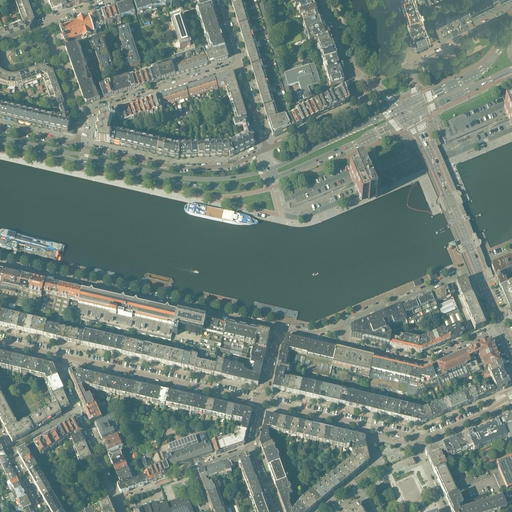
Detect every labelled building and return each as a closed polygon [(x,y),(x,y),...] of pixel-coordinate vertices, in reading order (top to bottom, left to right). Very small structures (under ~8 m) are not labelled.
[(47,0),(48,1),(52,13),(62,10),(65,9),(70,7),(69,7),(73,6),(79,4),(83,3),(89,1),(91,0),(47,0)] [(151,10),(148,0),(139,0),(133,2),(137,16),(152,11),(152,10),(151,10)] [(156,9),(153,0),(148,0),(151,10),(152,10),(156,9)] [(209,0),(196,0),(198,6),(199,9),(211,5),(210,3),(209,0)] [(266,17),(263,7),(261,0),(260,0),(258,1),(263,18),(266,17)] [(311,0),(308,0),(296,4),(294,5),(295,8),(297,8),(298,12),(314,7),(314,6),(314,5),(314,3),(313,2),(312,2),(311,0)] [(415,0),(408,0),(402,2),(403,8),(416,3),(417,3),(415,0)] [(475,21),(511,2),(511,0),(465,0),(469,9),(475,21)] [(131,3),(116,8),(120,19),(134,15),(131,3)] [(242,3),(232,6),(233,8),(234,11),(244,8),(242,3)] [(416,3),(403,8),(405,14),(418,9),(416,3)] [(28,4),(17,8),(19,12),(29,9),(28,4)] [(211,5),(199,9),(195,10),(196,12),(198,12),(199,15),(213,11),(212,9),(213,8),(213,7),(212,7),(211,5)] [(314,7),(298,12),(297,12),(298,16),(301,14),(302,18),(316,13),(317,13),(317,11),(317,10),(316,9),(315,9),(314,7)] [(116,8),(111,10),(114,21),(117,20),(118,22),(120,21),(120,19),(116,8)] [(244,8),(234,11),(235,14),(235,15),(235,16),(246,13),(244,8)] [(29,9),(19,12),(20,17),(31,13),(29,9)] [(418,9),(405,14),(407,20),(420,14),(418,9)] [(469,9),(463,11),(469,24),(475,21),(469,9)] [(111,10),(106,11),(110,25),(112,24),(112,22),(114,21),(111,10)] [(106,11),(101,13),(104,24),(107,23),(108,25),(110,25),(106,11)] [(213,11),(199,15),(202,27),(216,22),(216,20),(216,19),(215,19),(214,15),(215,14),(214,13),(213,13),(213,11)] [(463,11),(457,14),(463,27),(469,24),(463,11)] [(31,13),(20,17),(22,21),(32,18),(31,13)] [(101,13),(95,15),(99,26),(104,24),(101,13)] [(246,13),(235,16),(235,17),(236,17),(237,21),(247,18),(246,13)] [(320,19),(321,18),(320,16),(319,15),(318,15),(317,13),(316,13),(302,18),(304,24),(320,19)] [(420,14),(407,20),(409,26),(423,20),(421,14),(420,14)] [(457,14),(452,16),(458,29),(463,27),(457,14)] [(99,26),(95,15),(90,16),(90,17),(88,17),(94,35),(94,37),(102,35),(99,26)] [(452,16),(446,19),(452,32),(458,29),(452,16)] [(94,35),(88,17),(84,18),(77,20),(78,22),(62,27),(62,26),(58,27),(64,45),(68,44),(67,42),(72,41),(73,42),(77,41),(77,42),(94,37),(94,35)] [(181,17),(170,21),(180,49),(190,46),(183,25),(184,25),(181,17)] [(193,17),(190,18),(197,41),(200,40),(193,17)] [(32,18),(22,21),(23,23),(33,28),(35,24),(32,18)] [(247,18),(237,21),(238,24),(238,26),(249,23),(247,18)] [(272,36),(267,19),(264,20),(269,37),(272,36)] [(323,28),(323,27),(323,26),(323,24),(322,23),(321,23),(320,19),(304,24),(303,25),(306,34),(323,28)] [(446,19),(440,22),(447,35),(452,32),(446,19)] [(423,20),(409,26),(411,32),(425,26),(423,20)] [(196,41),(190,22),(187,23),(193,42),(196,41)] [(216,22),(202,27),(206,38),(220,34),(219,32),(220,31),(219,30),(217,26),(218,26),(218,25),(217,24),(216,22)] [(435,24),(436,26),(440,38),(447,35),(440,22),(435,24)] [(21,23),(17,25),(20,35),(25,34),(21,23)] [(33,28),(23,23),(21,23),(25,34),(31,32),(33,28)] [(249,24),(238,27),(239,29),(240,32),(251,29),(249,24)] [(17,25),(12,27),(16,37),(20,35),(17,25)] [(425,26),(411,32),(413,37),(427,31),(425,26)] [(12,27),(7,28),(11,39),(16,37),(12,27)] [(7,28),(3,30),(6,40),(11,39),(7,28)] [(323,28),(306,34),(308,40),(309,44),(315,42),(329,38),(328,34),(326,33),(325,33),(323,28)] [(140,65),(128,29),(118,32),(120,38),(119,38),(120,42),(121,41),(123,46),(122,46),(123,50),(121,51),(123,57),(125,57),(126,60),(127,59),(128,62),(125,63),(125,64),(123,64),(125,69),(127,69),(126,67),(129,66),(130,68),(140,65)] [(251,29),(240,32),(241,36),(242,37),(252,34),(251,29)] [(427,31),(413,37),(414,43),(429,37),(427,31)] [(220,34),(206,38),(209,48),(211,48),(213,53),(224,49),(220,34)] [(252,34),(242,37),(242,39),(243,42),(254,39),(252,34)] [(278,49),(308,40),(306,34),(276,43),(278,49)] [(430,36),(429,37),(414,43),(416,48),(418,49),(435,40),(433,35),(430,36)] [(329,38),(315,42),(317,49),(331,44),(329,38)] [(101,39),(89,43),(92,51),(95,50),(96,53),(95,53),(100,67),(101,67),(104,74),(113,71),(101,39)] [(254,39),(243,42),(244,45),(245,47),(255,44),(254,39)] [(270,41),(271,43),(276,59),(279,58),(274,40),(270,41)] [(255,44),(245,47),(245,48),(246,52),(256,49),(255,44)] [(331,44),(317,49),(319,55),(333,51),(331,44)] [(79,50),(77,45),(65,49),(67,54),(79,50)] [(82,55),(80,50),(80,49),(79,50),(67,54),(69,59),(81,55),(82,55)] [(224,49),(213,53),(205,55),(209,65),(210,65),(209,64),(218,61),(218,62),(227,59),(226,54),(224,54),(223,50),(224,50),(225,50),(224,49)] [(256,49),(246,52),(247,55),(248,57),(258,53),(256,49)] [(333,51),(319,55),(322,62),(335,58),(333,51)] [(82,59),(81,55),(69,59),(70,64),(82,59)] [(203,67),(200,57),(195,58),(198,68),(203,67)] [(259,58),(249,61),(250,65),(251,67),(261,63),(259,58)] [(322,62),(324,66),(337,62),(335,58),(322,62)] [(84,64),(82,59),(70,64),(72,68),(84,64)] [(194,70),(191,60),(185,61),(189,71),(194,70)] [(279,60),(276,61),(281,78),(285,77),(279,60)] [(156,67),(160,81),(175,76),(172,66),(170,62),(170,63),(166,64),(166,63),(160,65),(161,66),(156,67)] [(337,62),(324,66),(325,71),(338,67),(337,62)] [(87,69),(85,64),(85,63),(84,64),(72,68),(74,74),(86,69),(87,69)] [(181,63),(176,64),(179,74),(184,73),(181,63)] [(319,78),(318,74),(316,69),(315,64),(311,65),(284,74),(288,87),(298,84),(303,100),(306,99),(311,97),(310,93),(307,87),(321,83),(319,78)] [(261,65),(251,68),(251,70),(252,69),(253,73),(263,70),(261,65)] [(44,67),(38,69),(41,79),(43,79),(48,69),(44,67)] [(151,68),(152,71),(156,82),(160,81),(156,67),(151,68)] [(338,67),(325,71),(327,76),(340,72),(338,67)] [(38,69),(33,71),(37,81),(41,79),(38,69)] [(52,71),(48,69),(43,79),(43,80),(54,76),(52,71)] [(88,73),(86,69),(74,74),(75,78),(88,73)] [(146,71),(147,72),(151,84),(156,82),(152,71),(149,72),(148,70),(146,71)] [(263,70),(253,73),(254,76),(254,78),(264,75),(263,70)] [(33,71),(28,72),(32,83),(37,81),(33,71)] [(142,72),(142,74),(146,85),(151,84),(147,72),(144,73),(143,71),(142,72)] [(28,72),(24,74),(27,84),(32,83),(28,72)] [(340,72),(327,76),(328,81),(341,77),(340,72)] [(77,82),(89,78),(88,73),(75,78),(77,82)] [(137,74),(138,75),(141,87),(146,85),(142,74),(139,75),(139,73),(137,74)] [(234,84),(232,80),(234,80),(232,73),(216,78),(219,88),(224,87),(224,88),(225,88),(235,84),(234,84)] [(24,74),(19,76),(23,86),(27,84),(24,74)] [(6,76),(5,75),(0,85),(7,87),(9,76),(8,76),(7,76),(6,76)] [(137,88),(141,87),(138,75),(135,76),(134,75),(132,75),(133,76),(137,88)] [(19,76),(17,76),(15,77),(14,77),(15,88),(16,88),(23,86),(19,76)] [(54,76),(43,80),(45,85),(55,81),(54,76)] [(133,76),(130,77),(130,76),(126,77),(131,90),(137,88),(133,76)] [(122,79),(119,81),(123,93),(131,90),(126,77),(122,78),(122,79)] [(341,77),(328,81),(330,87),(343,83),(341,77)] [(91,83),(92,83),(90,78),(89,78),(77,82),(79,88),(91,83)] [(113,82),(110,83),(114,96),(123,93),(119,81),(118,80),(113,81),(113,82)] [(266,80),(256,83),(257,86),(257,88),(267,84),(266,80)] [(55,81),(45,85),(46,89),(57,86),(55,81)] [(283,82),(283,84),(288,100),(291,99),(286,81),(283,82)] [(80,92),(93,87),(91,83),(79,88),(80,92)] [(99,87),(104,99),(114,96),(110,83),(109,83),(104,85),(99,87)] [(269,89),(267,84),(257,88),(257,89),(258,89),(259,92),(269,89)] [(57,86),(46,89),(48,94),(59,91),(57,86)] [(398,154),(511,104),(511,86),(471,103),(438,117),(421,125),(392,140),(398,154)] [(82,96),(94,91),(93,87),(80,92),(82,96)] [(345,87),(338,90),(344,104),(348,102),(349,100),(345,87)] [(272,88),(269,89),(259,92),(260,96),(260,97),(270,94),(273,93),(272,88)] [(237,89),(226,92),(228,97),(238,94),(237,91),(237,89)] [(344,104),(338,90),(333,92),(333,93),(339,106),(344,104)] [(59,91),(48,94),(50,99),(60,95),(59,91)] [(83,100),(96,96),(95,91),(94,91),(82,96),(83,100)] [(333,93),(323,98),(329,111),(339,106),(333,93)] [(37,101),(16,94),(15,97),(37,103),(37,101)] [(238,94),(228,97),(229,102),(240,99),(239,97),(238,94)] [(270,94),(260,97),(260,99),(261,99),(262,102),(272,99),(270,94)] [(60,95),(50,99),(52,104),(62,100),(60,95)] [(100,100),(98,95),(96,96),(83,100),(85,104),(86,105),(100,100)] [(157,97),(152,99),(156,111),(159,110),(159,112),(162,111),(161,107),(157,97)] [(323,98),(313,102),(319,116),(329,111),(323,98)] [(152,99),(148,100),(152,112),(154,111),(155,113),(157,112),(156,111),(152,99)] [(240,99),(229,102),(231,107),(241,104),(240,100),(240,99)] [(272,99),(262,102),(263,106),(263,107),(274,104),(272,99)] [(62,100),(52,104),(53,108),(64,106),(62,100)] [(148,100),(143,102),(148,115),(152,114),(152,112),(148,100)] [(143,102),(139,103),(143,117),(148,115),(143,102)] [(305,107),(303,103),(302,102),(299,103),(299,105),(294,107),(296,112),(301,124),(310,120),(305,107)] [(313,102),(305,107),(310,120),(319,116),(313,102)] [(139,103),(134,105),(138,118),(143,117),(139,103)] [(503,109),(506,115),(511,130),(511,103),(510,104),(509,104),(510,106),(504,109),(503,109)] [(241,104),(231,107),(232,112),(243,109),(242,107),(241,104)] [(9,107),(3,105),(0,119),(1,119),(5,120),(6,120),(9,107)] [(134,105),(130,106),(134,119),(138,118),(134,105)] [(274,105),(263,109),(264,110),(265,114),(275,110),(274,105)] [(130,106),(125,108),(129,121),(134,119),(130,106)] [(9,107),(6,120),(7,120),(7,121),(11,122),(11,121),(12,121),(15,108),(9,107)] [(70,129),(71,125),(70,125),(70,122),(65,107),(59,109),(60,113),(58,113),(60,118),(58,118),(55,131),(56,131),(56,132),(60,133),(60,132),(71,135),(72,134),(73,131),(73,130),(70,129)] [(21,110),(15,108),(12,121),(14,122),(13,122),(17,123),(18,123),(21,110)] [(125,108),(120,109),(125,122),(129,121),(125,108)] [(120,109),(116,111),(118,117),(120,124),(125,122),(120,109)] [(243,109),(232,112),(234,117),(244,114),(243,110),(243,109)] [(28,111),(21,110),(18,123),(20,123),(20,124),(23,124),(24,124),(28,111)] [(275,110),(265,114),(266,117),(266,119),(277,115),(275,110)] [(34,112),(28,111),(24,124),(26,125),(29,126),(29,125),(30,126),(34,112)] [(98,117),(99,117),(99,118),(100,122),(97,124),(98,124),(97,126),(99,130),(95,131),(96,131),(96,133),(97,137),(96,137),(96,138),(97,137),(99,141),(100,141),(100,142),(110,144),(111,136),(107,135),(110,120),(112,120),(112,119),(118,117),(116,111),(98,117)] [(40,114),(34,112),(30,126),(32,126),(35,127),(37,127),(40,114)] [(296,112),(290,115),(296,127),(301,124),(296,112)] [(46,115),(40,114),(37,127),(38,127),(38,128),(41,129),(41,128),(43,128),(46,115)] [(244,114),(234,117),(235,122),(246,119),(245,117),(244,114)] [(52,117),(46,115),(43,128),(44,129),(47,130),(48,130),(49,130),(52,117)] [(296,127),(290,115),(285,117),(285,118),(290,129),(296,127)] [(58,118),(52,117),(49,130),(50,130),(50,131),(53,131),(54,131),(55,131),(58,118)] [(278,120),(268,123),(268,124),(269,124),(270,130),(270,131),(271,131),(271,132),(271,133),(272,135),(273,137),(289,129),(289,130),(290,129),(285,118),(278,120)] [(246,119),(235,122),(232,123),(233,126),(234,126),(235,129),(242,127),(248,125),(246,119)] [(248,125),(242,127),(245,135),(247,136),(251,134),(248,125)] [(112,132),(111,136),(110,144),(114,145),(120,146),(122,134),(112,132)] [(128,135),(122,134),(120,146),(121,146),(121,147),(124,147),(126,147),(128,135)] [(251,134),(247,136),(245,135),(244,135),(250,148),(254,146),(252,141),(253,140),(251,134)] [(134,136),(128,135),(126,147),(127,148),(130,149),(131,148),(132,149),(134,136)] [(250,148),(244,135),(239,138),(245,151),(246,150),(249,149),(249,148),(250,148)] [(141,137),(134,136),(132,149),(133,149),(137,150),(138,150),(141,137)] [(147,138),(141,137),(138,150),(139,150),(139,151),(143,152),(143,151),(144,151),(147,138)] [(153,140),(147,138),(144,151),(145,152),(149,153),(150,153),(153,140)] [(245,151),(239,138),(233,141),(239,153),(240,153),(244,152),(243,151),(245,151)] [(159,141),(155,140),(153,140),(150,153),(151,153),(151,154),(155,155),(155,154),(156,154),(159,141)] [(166,143),(159,141),(156,154),(158,155),(157,155),(161,156),(161,155),(163,156),(166,143)] [(230,142),(228,142),(229,156),(229,158),(233,156),(239,153),(233,141),(230,142)] [(172,144),(166,143),(163,156),(164,156),(164,157),(167,157),(169,157),(172,144)] [(175,145),(172,144),(169,157),(174,159),(178,160),(179,158),(179,145),(175,145)] [(438,206),(438,207),(459,198),(459,197),(460,197),(460,196),(459,195),(459,194),(458,194),(457,193),(456,193),(454,193),(448,179),(444,168),(428,174),(438,200),(437,201),(437,202),(436,202),(436,203),(436,204),(436,205),(436,206),(437,206),(438,206)] [(355,172),(356,174),(350,177),(350,176),(349,177),(357,195),(362,207),(362,206),(368,204),(369,206),(370,206),(370,205),(376,202),(376,203),(377,202),(374,195),(380,192),(381,193),(378,186),(372,170),(371,170),(371,171),(365,173),(363,169),(362,169),(356,172),(355,172)] [(477,242),(457,250),(457,252),(457,251),(457,252),(456,252),(456,253),(457,253),(457,254),(458,255),(459,255),(460,255),(462,255),(462,257),(478,250),(477,248),(479,247),(479,246),(480,246),(480,245),(480,244),(480,243),(479,243),(479,242),(478,242),(478,243),(477,242)] [(511,286),(511,260),(500,266),(504,274),(505,277),(503,278),(505,283),(507,282),(509,287),(511,286)] [(505,283),(503,278),(505,277),(504,274),(500,266),(493,269),(502,290),(509,287),(507,282),(505,283)] [(22,277),(3,273),(0,287),(0,302),(15,306),(22,277)] [(32,280),(22,277),(15,306),(25,308),(32,280)] [(44,283),(32,280),(25,308),(38,311),(44,283)] [(455,285),(458,292),(462,300),(472,296),(465,281),(455,285)] [(53,284),(44,283),(38,311),(46,313),(53,284)] [(59,286),(53,284),(46,313),(52,314),(59,286)] [(455,285),(451,287),(446,289),(449,295),(451,295),(454,293),(458,292),(455,285)] [(72,289),(59,286),(52,314),(61,316),(66,317),(69,301),(72,289)] [(511,286),(509,287),(502,290),(511,311),(511,310),(511,286)] [(82,291),(76,290),(72,289),(69,301),(73,301),(71,311),(72,313),(76,314),(82,291)] [(457,311),(451,295),(449,295),(446,289),(430,295),(440,318),(448,315),(457,311)] [(177,313),(82,291),(76,314),(76,315),(75,319),(91,323),(94,324),(140,334),(170,341),(177,313)] [(440,318),(430,295),(415,302),(425,325),(440,318)] [(472,296),(462,300),(465,308),(468,316),(478,312),(472,296)] [(425,325),(415,302),(400,308),(407,326),(408,328),(408,329),(422,326),(425,325)] [(402,328),(407,326),(400,308),(382,315),(362,324),(348,329),(350,337),(351,338),(389,346),(391,340),(391,337),(386,331),(392,328),(393,333),(397,331),(403,330),(408,329),(408,328),(402,329),(402,328)] [(457,311),(448,315),(440,318),(445,330),(445,331),(450,341),(467,334),(457,311)] [(478,312),(468,316),(475,331),(485,327),(478,312)] [(177,313),(172,334),(177,336),(178,331),(175,330),(176,327),(179,328),(180,328),(185,329),(186,329),(190,330),(191,331),(196,332),(197,332),(202,333),(206,320),(205,319),(201,318),(200,318),(177,313)] [(13,316),(6,315),(3,327),(10,329),(13,316)] [(19,318),(13,316),(10,329),(16,330),(19,318)] [(66,317),(61,316),(58,327),(55,340),(56,340),(61,341),(60,341),(62,342),(63,341),(66,328),(64,328),(66,317)] [(26,319),(19,318),(16,330),(23,332),(26,319)] [(32,321),(26,319),(23,332),(29,333),(32,321)] [(219,353),(222,337),(225,324),(206,320),(199,348),(197,358),(206,360),(216,363),(219,353)] [(39,322),(32,321),(29,333),(36,335),(39,322)] [(45,324),(39,322),(36,335),(43,336),(45,324)] [(52,325),(45,324),(43,336),(48,338),(47,338),(49,339),(50,338),(49,338),(52,325)] [(225,324),(222,337),(219,353),(230,355),(236,327),(225,324)] [(55,340),(58,327),(52,325),(49,338),(50,338),(54,339),(54,340),(55,340)] [(247,329),(236,327),(230,355),(240,357),(247,329)] [(72,330),(66,328),(63,341),(67,342),(67,343),(69,343),(72,330)] [(254,349),(256,340),(258,332),(247,329),(240,357),(246,359),(247,355),(247,353),(247,352),(248,348),(252,349),(254,349)] [(78,331),(72,330),(69,343),(73,344),(75,345),(76,344),(75,344),(78,331)] [(450,341),(445,331),(445,330),(440,331),(445,343),(450,341)] [(85,333),(78,331),(75,344),(76,344),(82,346),(85,333)] [(445,343),(440,331),(436,333),(440,345),(445,343)] [(267,343),(269,336),(268,334),(258,332),(256,340),(267,343)] [(91,334),(85,333),(82,346),(86,346),(88,347),(91,334)] [(440,345),(436,333),(431,335),(436,347),(440,345)] [(98,336),(91,334),(88,347),(95,349),(98,336)] [(436,347),(431,335),(426,337),(431,349),(436,347)] [(104,337),(98,336),(95,349),(101,350),(104,337)] [(111,339),(104,337),(101,350),(108,352),(111,339)] [(295,354),(298,341),(284,337),(281,350),(295,354)] [(431,349),(426,337),(422,339),(427,351),(431,349)] [(117,340),(111,339),(108,352),(114,353),(117,340)] [(397,348),(399,341),(392,339),(391,340),(389,346),(397,348)] [(422,339),(419,340),(416,353),(421,354),(427,351),(422,339)] [(124,342),(117,340),(114,353),(121,355),(124,342)] [(265,352),(267,343),(256,340),(254,349),(265,352)] [(306,356),(309,343),(298,341),(295,354),(306,356)] [(483,366),(485,370),(487,369),(500,363),(491,342),(489,341),(477,346),(476,349),(474,348),(472,349),(471,350),(469,350),(436,363),(439,371),(434,373),(439,386),(440,389),(469,376),(482,371),(480,368),(483,366)] [(131,343),(124,342),(121,355),(128,356),(131,343)] [(138,345),(131,343),(128,356),(135,358),(138,345)] [(317,375),(324,347),(309,343),(306,356),(306,357),(303,372),(317,375)] [(144,346),(138,345),(135,358),(141,359),(144,346)] [(151,348),(144,346),(141,359),(148,361),(151,348)] [(331,366),(335,349),(324,347),(317,375),(329,378),(331,366)] [(157,349),(151,348),(148,361),(154,362),(157,349)] [(164,351),(157,349),(154,362),(161,364),(164,351)] [(265,352),(254,349),(252,349),(252,352),(251,352),(250,354),(251,354),(264,357),(265,352)] [(368,378),(373,358),(364,356),(335,349),(331,366),(350,371),(349,372),(351,374),(352,374),(361,377),(368,378)] [(303,372),(306,357),(306,356),(295,354),(281,350),(277,366),(289,368),(297,370),(303,372)] [(170,352),(164,351),(161,364),(167,365),(170,352)] [(178,354),(170,352),(167,365),(175,367),(178,354)] [(184,356),(178,354),(175,367),(181,368),(184,356)] [(264,357),(251,354),(250,354),(250,357),(251,357),(250,360),(251,360),(263,363),(264,357)] [(8,370),(11,357),(4,355),(1,368),(8,370)] [(190,357),(184,356),(181,368),(187,370),(190,357)] [(14,371),(17,359),(11,357),(8,370),(14,371)] [(197,358),(190,357),(187,370),(194,371),(197,358)] [(203,373),(206,360),(197,358),(194,371),(203,373)] [(373,358),(368,378),(367,386),(372,387),(378,359),(373,358)] [(21,373),(24,360),(17,359),(14,371),(21,373)] [(383,360),(378,359),(372,387),(376,388),(383,360)] [(27,374),(30,362),(24,360),(21,373),(27,374)] [(213,376),(216,363),(206,360),(203,373),(213,376)] [(263,363),(251,360),(250,360),(249,365),(250,365),(249,369),(251,370),(252,366),(253,366),(262,368),(263,363)] [(382,390),(388,361),(383,360),(376,388),(382,390)] [(386,391),(393,363),(388,361),(382,390),(386,391)] [(34,376),(37,363),(30,362),(27,374),(34,376)] [(41,377),(44,365),(37,363),(34,376),(41,377)] [(223,364),(216,363),(213,376),(220,377),(223,364)] [(391,392),(398,364),(393,363),(386,391),(391,392)] [(500,363),(487,369),(490,375),(503,369),(500,363)] [(230,366),(223,364),(220,377),(227,379),(230,366)] [(396,393),(402,365),(398,364),(391,392),(396,393)] [(47,378),(50,366),(44,365),(41,377),(45,378),(45,379),(47,378)] [(401,394),(408,366),(402,365),(396,393),(401,394)] [(57,377),(55,373),(55,374),(55,373),(55,372),(53,367),(52,367),(50,366),(47,378),(45,379),(46,381),(57,377)] [(236,367),(230,366),(227,379),(233,380),(236,367)] [(258,384),(259,379),(262,368),(253,366),(250,377),(248,376),(248,374),(246,374),(246,372),(242,371),(240,382),(256,386),(258,384)] [(406,395),(412,367),(408,366),(401,394),(406,395)] [(439,386),(434,373),(431,366),(425,368),(433,389),(436,387),(439,386)] [(243,369),(236,367),(233,380),(240,382),(242,371),(243,369)] [(411,396),(417,368),(412,367),(406,395),(411,396)] [(416,396),(419,382),(422,369),(417,368),(411,396),(413,397),(416,396)] [(433,389),(425,368),(422,369),(419,382),(416,396),(433,389)] [(505,376),(503,369),(490,375),(493,381),(505,376)] [(82,385),(84,374),(71,371),(70,371),(70,372),(70,373),(68,374),(76,391),(82,388),(84,386),(82,385)] [(95,376),(89,375),(86,386),(89,387),(89,388),(92,389),(95,376)] [(102,378),(95,376),(92,389),(99,390),(102,378)] [(505,376),(493,381),(495,387),(508,381),(505,376)] [(62,389),(61,386),(57,377),(46,381),(45,382),(49,391),(50,393),(51,393),(51,394),(52,396),(63,391),(62,389)] [(108,379),(102,378),(99,390),(106,392),(108,379)] [(115,381),(108,379),(106,392),(112,393),(115,381)] [(288,381),(283,379),(282,382),(280,391),(285,392),(288,381)] [(282,382),(274,380),(272,389),(280,391),(282,382)] [(288,380),(288,381),(285,392),(292,394),(295,381),(288,380)] [(122,382),(115,381),(112,393),(119,395),(122,382)] [(301,383),(295,381),(292,394),(299,395),(301,383)] [(508,381),(495,387),(492,388),(492,389),(491,390),(489,390),(488,388),(486,389),(488,396),(500,391),(501,391),(504,390),(505,389),(506,388),(510,387),(509,385),(508,381)] [(128,384),(122,382),(119,395),(125,396),(128,384)] [(308,384),(301,383),(299,395),(305,397),(308,384)] [(135,385),(128,384),(125,396),(132,398),(135,385)] [(315,386),(308,384),(305,397),(312,398),(315,386)] [(480,388),(478,389),(482,398),(488,396),(486,389),(483,384),(479,386),(480,388)] [(141,387),(135,385),(132,398),(139,399),(141,387)] [(321,387),(315,386),(312,398),(319,400),(321,387)] [(148,388),(141,387),(139,399),(145,401),(148,388)] [(328,389),(321,387),(319,400),(325,401),(328,389)] [(478,387),(472,389),(477,400),(482,398),(478,389),(478,387)] [(155,390),(148,388),(145,401),(152,403),(155,390)] [(335,390),(328,389),(325,401),(332,403),(335,390)] [(477,400),(472,389),(467,391),(472,403),(477,400)] [(161,391),(155,390),(152,403),(158,404),(161,391)] [(341,392),(335,390),(332,403),(338,404),(341,392)] [(16,421),(5,400),(1,391),(0,392),(0,391),(0,420),(6,431),(16,425),(16,424),(16,423),(15,422),(14,422),(16,421)] [(52,396),(56,405),(59,411),(70,406),(68,401),(66,402),(65,400),(64,397),(65,396),(63,391),(52,396)] [(168,393),(161,391),(158,404),(165,405),(168,393)] [(467,391),(462,394),(467,405),(472,403),(467,391)] [(348,393),(341,392),(338,404),(345,406),(348,393)] [(174,395),(168,393),(165,405),(171,407),(174,395)] [(354,395),(348,393),(345,406),(351,407),(354,395)] [(467,405),(462,394),(457,396),(462,407),(467,405)] [(93,400),(90,395),(86,397),(80,400),(82,404),(93,400)] [(181,396),(174,395),(171,407),(178,409),(181,396)] [(361,396),(354,395),(351,407),(358,409),(361,396)] [(187,397),(181,396),(178,409),(185,410),(187,397)] [(368,398),(361,396),(358,409),(365,410),(368,398)] [(457,396),(452,398),(457,409),(462,407),(457,396)] [(194,399),(187,397),(185,410),(191,412),(194,399)] [(374,399),(368,398),(365,410),(371,412),(374,399)] [(452,398),(447,400),(452,411),(457,409),(452,398)] [(201,401),(194,399),(191,412),(198,413),(201,401)] [(381,401),(374,399),(371,412),(378,414),(381,401)] [(93,400),(82,404),(84,409),(95,404),(93,400)] [(452,411),(447,400),(442,402),(447,413),(452,411)] [(207,402),(201,401),(198,413),(204,415),(207,402)] [(388,403),(381,401),(378,414),(385,415),(388,403)] [(213,403),(207,402),(204,415),(211,416),(213,403)] [(442,402),(437,404),(442,415),(447,413),(442,402)] [(220,405),(213,403),(211,416),(217,418),(220,405)] [(394,404),(388,403),(385,415),(391,417),(394,404)] [(95,404),(84,409),(86,414),(97,409),(98,409),(97,407),(96,407),(95,404)] [(401,406),(394,404),(391,417),(398,418),(401,406)] [(442,415),(437,404),(432,406),(437,418),(442,415)] [(56,405),(41,413),(47,423),(52,421),(51,419),(53,418),(53,419),(56,417),(56,418),(61,416),(59,411),(56,405)] [(227,407),(220,405),(217,418),(224,419),(227,407)] [(407,407),(401,406),(398,418),(404,420),(407,407)] [(437,418),(432,406),(427,408),(431,420),(437,418)] [(234,408),(227,407),(224,419),(229,420),(231,421),(231,420),(234,408)] [(414,409),(407,407),(404,420),(411,421),(414,409)] [(427,408),(422,411),(426,422),(431,420),(427,408)] [(97,409),(86,414),(88,418),(98,414),(100,413),(99,412),(99,411),(98,412),(97,409)] [(244,410),(239,409),(236,421),(241,422),(242,422),(244,410)] [(420,410),(414,409),(411,421),(417,423),(420,410)] [(250,412),(244,410),(242,422),(241,422),(241,423),(248,425),(251,414),(251,413),(250,412)] [(422,411),(420,410),(417,423),(420,423),(421,424),(422,424),(426,422),(422,411)] [(43,426),(47,423),(41,413),(28,421),(33,431),(38,428),(37,427),(40,426),(40,425),(42,424),(43,426)] [(98,414),(88,418),(90,423),(102,418),(101,416),(99,416),(98,414)] [(273,417),(267,416),(266,415),(266,417),(263,427),(268,429),(270,429),(273,417)] [(511,415),(499,421),(505,434),(507,433),(506,431),(511,428),(511,415)] [(120,433),(113,416),(95,424),(102,440),(113,435),(116,434),(120,433)] [(273,417),(270,429),(270,430),(276,431),(279,418),(273,417)] [(286,420),(279,418),(276,431),(276,432),(282,434),(286,420)] [(74,420),(69,422),(77,436),(81,434),(76,421),(74,420)] [(292,421),(286,420),(282,434),(289,435),(292,421)] [(12,443),(33,431),(28,421),(25,423),(24,423),(23,423),(22,424),(17,427),(16,425),(6,431),(12,443)] [(299,423),(292,421),(289,435),(295,437),(299,423)] [(506,437),(505,434),(499,421),(494,423),(485,427),(473,432),(473,431),(466,434),(472,447),(474,451),(490,444),(491,446),(495,444),(495,442),(506,437)] [(69,422),(65,424),(71,435),(74,434),(75,436),(77,436),(69,422)] [(248,425),(241,423),(239,431),(247,433),(248,425)] [(305,424),(299,423),(295,437),(302,438),(305,424)] [(65,424),(61,427),(67,438),(71,436),(71,435),(65,424)] [(312,426),(305,424),(302,438),(309,440),(312,426)] [(318,427),(312,426),(309,440),(315,442),(318,427)] [(57,429),(57,430),(62,440),(67,438),(61,427),(57,429)] [(259,444),(260,447),(270,444),(268,439),(269,435),(268,435),(267,434),(268,429),(263,427),(259,444)] [(325,429),(318,427),(315,442),(322,443),(325,429)] [(328,430),(325,429),(322,443),(328,445),(332,431),(328,430)] [(57,430),(52,433),(49,434),(56,446),(58,444),(59,446),(62,444),(61,442),(63,441),(62,440),(57,430)] [(338,432),(332,431),(328,445),(335,446),(338,432)] [(230,450),(225,439),(224,433),(221,432),(218,433),(221,441),(225,452),(230,450)] [(345,434),(338,432),(335,446),(342,448),(345,434)] [(204,433),(195,437),(197,442),(198,445),(198,446),(207,442),(204,433)] [(49,434),(44,437),(41,438),(48,450),(50,449),(51,450),(54,448),(54,447),(56,446),(49,434)] [(81,434),(77,436),(75,436),(69,439),(70,442),(70,444),(83,438),(81,434)] [(352,435),(345,434),(342,448),(345,448),(345,447),(349,448),(349,444),(352,435)] [(466,434),(460,437),(466,450),(472,447),(466,434)] [(364,438),(352,435),(349,444),(352,445),(352,446),(365,444),(364,442),(365,441),(364,438)] [(117,436),(114,438),(103,442),(102,443),(105,449),(120,443),(117,436)] [(195,436),(168,446),(171,455),(183,450),(184,452),(187,451),(186,449),(198,445),(197,442),(195,436)] [(244,445),(245,438),(235,436),(233,439),(241,447),(244,445)] [(241,447),(233,439),(231,439),(230,437),(225,439),(230,450),(241,447)] [(460,437),(454,439),(460,453),(466,450),(460,437)] [(41,438),(35,442),(33,443),(40,455),(42,453),(43,455),(46,453),(46,451),(48,450),(41,438)] [(83,438),(70,444),(71,446),(72,446),(73,449),(85,443),(83,438)] [(454,439),(448,442),(453,455),(460,453),(454,439)] [(221,441),(216,442),(220,454),(225,452),(221,441)] [(216,442),(211,444),(214,452),(216,456),(220,454),(216,442)] [(448,442),(441,445),(445,454),(447,457),(450,455),(450,456),(453,455),(448,442)] [(85,443),(73,449),(79,463),(92,458),(90,453),(89,454),(86,449),(88,448),(85,443)] [(122,448),(120,443),(105,449),(107,454),(122,448)] [(161,464),(162,465),(165,473),(169,472),(167,468),(170,467),(170,468),(212,453),(212,452),(214,452),(211,444),(211,443),(209,444),(208,443),(201,446),(187,451),(184,452),(174,456),(174,455),(166,458),(166,456),(165,455),(163,456),(162,457),(164,463),(161,464)] [(271,443),(270,444),(260,447),(262,453),(275,448),(274,446),(273,447),(271,443)] [(365,444),(352,446),(353,447),(352,447),(353,453),(366,450),(365,444)] [(445,454),(441,445),(434,448),(436,453),(439,452),(440,454),(442,453),(443,455),(445,454)] [(17,453),(19,457),(28,452),(25,447),(17,452),(17,453)] [(275,448),(262,453),(264,458),(276,453),(275,448)] [(436,453),(434,448),(426,451),(424,452),(425,453),(427,457),(428,460),(440,454),(439,452),(436,453)] [(123,457),(125,456),(122,450),(119,451),(108,455),(108,456),(111,462),(123,457)] [(366,450),(353,453),(352,453),(353,456),(354,456),(354,459),(355,459),(356,459),(368,457),(366,450)] [(28,452),(19,457),(22,462),(30,457),(29,455),(28,452)] [(277,453),(276,453),(264,458),(266,463),(279,458),(277,453)] [(446,466),(443,460),(442,460),(440,454),(428,460),(433,471),(444,467),(446,466)] [(30,457),(22,462),(25,467),(33,462),(34,461),(32,456),(30,457)] [(123,457),(111,462),(113,468),(126,462),(123,457)] [(368,457),(356,459),(356,461),(354,463),(360,470),(369,462),(368,457)] [(148,470),(145,459),(144,458),(141,459),(146,474),(149,473),(148,470)] [(279,458),(266,463),(268,467),(279,463),(280,462),(279,458)] [(360,470),(354,463),(352,460),(351,461),(350,459),(345,463),(354,474),(360,470)] [(511,465),(509,459),(496,464),(497,466),(496,466),(499,473),(501,476),(502,479),(503,482),(504,485),(505,487),(506,489),(507,491),(511,488),(511,465)] [(33,462),(25,467),(29,474),(37,469),(33,462)] [(126,462),(113,468),(115,473),(128,468),(126,462)] [(0,465),(0,471),(0,472),(5,472),(12,469),(10,465),(9,463),(2,466),(0,465)] [(286,482),(281,469),(279,463),(268,467),(270,472),(271,472),(272,474),(271,475),(272,478),(273,478),(274,480),(273,481),(275,486),(286,482)] [(291,467),(285,469),(286,471),(295,468),(293,463),(291,464),(291,467)] [(354,474),(345,463),(340,467),(349,479),(354,474)] [(162,465),(157,467),(161,479),(166,478),(164,474),(165,473),(162,465)] [(499,473),(496,466),(483,472),(485,478),(492,475),(494,476),(499,473)] [(161,479),(157,467),(153,469),(157,481),(161,479)] [(349,479),(340,467),(335,472),(344,483),(349,479)] [(444,467),(433,471),(435,477),(437,476),(438,479),(437,479),(438,482),(439,482),(440,484),(439,485),(441,489),(452,485),(444,467)] [(37,469),(29,474),(30,476),(32,480),(43,474),(39,468),(37,469)] [(128,468),(115,473),(118,479),(130,473),(128,468)] [(5,472),(0,472),(3,477),(7,477),(14,474),(14,473),(12,469),(5,472)] [(157,481),(153,469),(148,470),(149,473),(153,482),(157,481)] [(344,483),(335,472),(330,476),(339,487),(344,483)] [(130,473),(118,479),(120,484),(125,482),(130,480),(132,479),(133,479),(130,473)] [(7,477),(3,477),(5,482),(9,482),(17,479),(15,475),(14,474),(7,477)] [(43,474),(32,480),(36,486),(44,481),(47,480),(43,474)] [(339,487),(330,476),(326,480),(335,491),(339,487)] [(145,478),(138,480),(140,487),(147,484),(145,478)] [(17,479),(9,482),(11,486),(10,487),(10,488),(12,487),(19,484),(18,483),(17,479)] [(138,480),(131,483),(133,489),(140,487),(138,480)] [(335,491),(326,480),(321,484),(330,494),(335,491)] [(44,481),(36,486),(40,493),(48,488),(44,481)] [(286,481),(286,482),(275,486),(280,500),(288,497),(292,496),(292,495),(291,495),(289,491),(291,491),(289,486),(288,486),(286,481)] [(126,485),(125,482),(120,484),(117,486),(120,493),(121,493),(133,489),(131,483),(126,485)] [(12,487),(10,488),(10,489),(11,489),(12,493),(14,492),(22,489),(19,485),(19,484),(12,487)] [(330,494),(321,484),(317,488),(325,498),(330,494)] [(452,485),(441,489),(443,494),(445,494),(445,495),(444,496),(445,498),(456,493),(452,485)] [(48,488),(40,493),(43,499),(52,495),(48,488)] [(325,498),(317,488),(312,492),(321,502),(325,498)] [(12,493),(9,494),(13,503),(18,502),(26,499),(22,489),(14,492),(12,493)] [(321,502),(312,492),(308,495),(308,496),(316,506),(321,502)] [(510,499),(508,495),(507,492),(504,493),(505,496),(502,498),(506,508),(511,504),(511,502),(511,500),(510,499)] [(52,495),(43,499),(48,508),(57,503),(54,498),(56,496),(54,494),(52,495)] [(459,511),(458,508),(457,507),(462,505),(461,502),(469,499),(468,496),(460,499),(458,494),(446,500),(451,511),(460,511),(459,511)] [(472,499),(463,503),(465,505),(473,502),(487,497),(486,494),(472,499)] [(162,503),(157,505),(157,503),(141,509),(134,511),(133,511),(134,511),(133,511),(192,511),(187,496),(163,505),(162,503)] [(316,506),(308,496),(303,500),(312,510),(316,506)] [(288,497),(280,500),(284,511),(291,511),(288,504),(290,503),(288,500),(289,499),(288,497)] [(506,508),(502,498),(501,497),(500,497),(499,498),(497,499),(492,501),(487,503),(489,511),(499,511),(501,511),(506,509),(506,508)] [(18,502),(17,503),(18,506),(18,507),(18,508),(29,503),(26,499),(18,502)] [(90,508),(81,511),(106,511),(114,509),(113,508),(113,507),(113,506),(112,505),(111,503),(111,502),(111,501),(110,500),(93,507),(90,508)] [(308,511),(312,510),(303,500),(299,503),(299,504),(306,511),(308,511)] [(29,503),(18,508),(19,510),(20,509),(21,511),(23,511),(31,508),(29,503)] [(62,511),(57,503),(48,508),(49,509),(50,511),(62,511)] [(489,511),(487,503),(475,507),(476,511),(489,511)]
